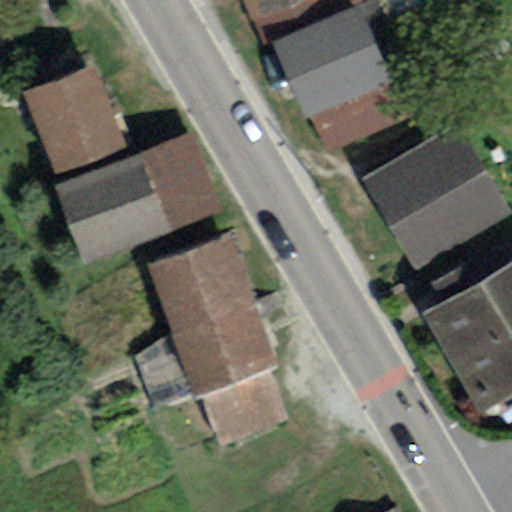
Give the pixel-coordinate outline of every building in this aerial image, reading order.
[(275,0),(344,136),(434,91),(388,0),(275,0)] [(117,67),(34,94),(94,276),(159,254),(241,224),(208,134),(146,155),(117,67)] [(382,163),(442,269),(511,229),(511,186),(471,113),(382,163)] [(300,387),(241,224),(159,254),(188,335),(138,353),(168,435),(300,387)] [(511,264),(442,306),(511,423),(511,264)]
